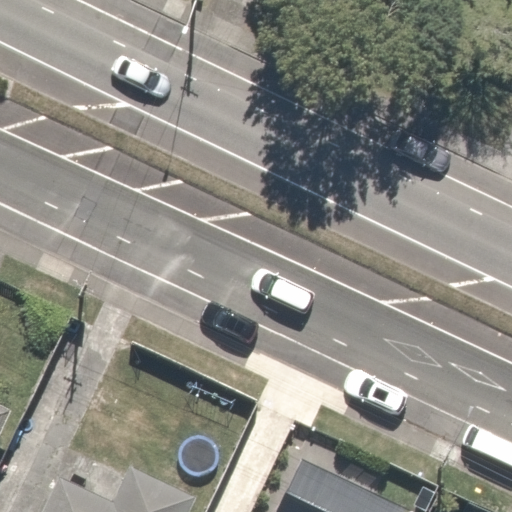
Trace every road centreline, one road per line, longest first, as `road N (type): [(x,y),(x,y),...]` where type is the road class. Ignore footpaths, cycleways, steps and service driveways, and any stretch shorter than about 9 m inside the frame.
road 1 (secondary): [(0,9),(511,252)]
road 2 (secondary): [(511,402),(0,163)]
